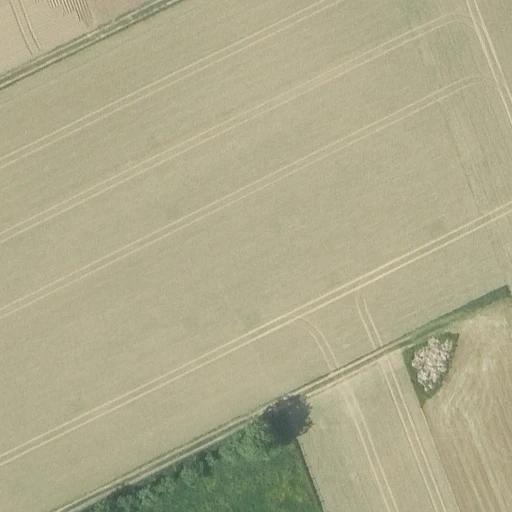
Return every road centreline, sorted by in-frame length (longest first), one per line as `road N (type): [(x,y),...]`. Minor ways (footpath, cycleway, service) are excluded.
road 1 (track): [(64,511),(499,294)]
road 2 (track): [(167,0),(0,81)]
